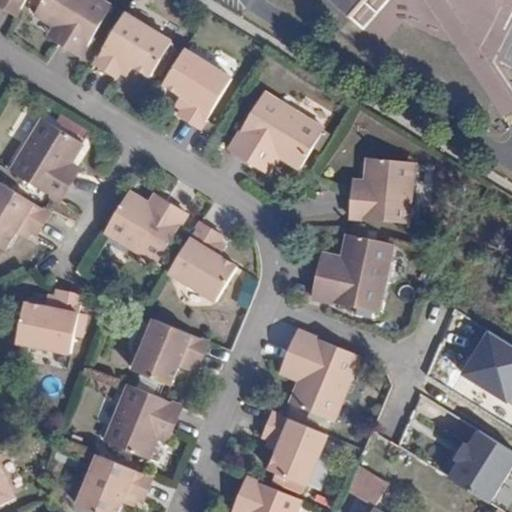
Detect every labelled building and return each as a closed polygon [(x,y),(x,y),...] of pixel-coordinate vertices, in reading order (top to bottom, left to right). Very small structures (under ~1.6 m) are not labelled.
[(27,0),(5,0),(21,11),(27,0)] [(113,9),(98,0),(47,0),(37,16),(65,35),(60,43),(82,56),(113,9)] [(327,0),(354,24),(375,0),(327,0)] [(174,43),(127,13),(96,64),(120,79),(131,64),(153,77),(174,43)] [(234,81),(186,51),(166,84),(189,99),(179,115),(203,130),(234,81)] [(324,135),(267,98),(233,151),(259,170),(271,155),(300,173),(324,135)] [(86,140),(48,116),(15,166),(63,197),(77,174),(68,169),(86,140)] [(413,220),(416,156),(371,155),(368,191),(356,191),(355,217),(413,220)] [(49,210),(0,178),(0,245),(18,220),(34,230),(49,210)] [(132,185),(107,225),(158,256),(189,207),(168,193),(161,204),(132,185)] [(204,219),(172,268),(219,298),(240,265),(215,247),(225,233),(204,219)] [(383,310),(398,240),(352,231),(343,271),(322,269),(316,297),(383,310)] [(26,301),(18,339),(71,352),(85,294),(60,289),(57,305),(26,301)] [(211,338),(156,316),(135,369),(174,383),(183,357),(202,362),(211,338)] [(332,420),(360,353),(298,327),(284,362),(304,370),(291,403),(332,420)] [(511,344),(488,329),(460,371),(511,405),(511,344)] [(184,403),(130,381),(107,437),(151,455),(164,426),(174,429),(184,403)] [(307,486),(329,433),(275,410),(265,435),(282,443),(270,470),(307,486)] [(511,481),(511,450),(481,431),(454,477),(498,505),(511,481)] [(0,503),(22,493),(0,450),(0,503)] [(153,473),(99,450),(76,503),(98,511),(115,511),(125,492),(144,500),(153,473)] [(386,487),(358,468),(350,491),(375,506),(386,487)] [(298,511),(304,500),(250,476),(239,503),(251,508),(249,511),(298,511)]
